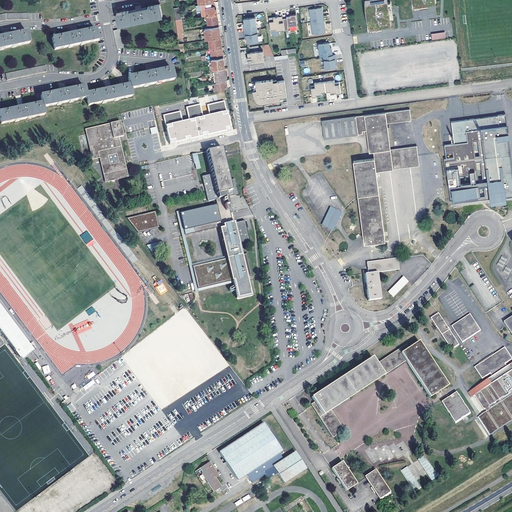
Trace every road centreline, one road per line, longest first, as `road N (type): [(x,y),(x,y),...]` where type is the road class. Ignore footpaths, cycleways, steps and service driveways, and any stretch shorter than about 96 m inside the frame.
road 1 (residential): [(94,511),(321,362)]
road 2 (residential): [(330,288),(262,177),(243,117)]
road 3 (unclassified): [(355,102),(511,82)]
road 4 (residential): [(111,58),(98,76),(0,88)]
